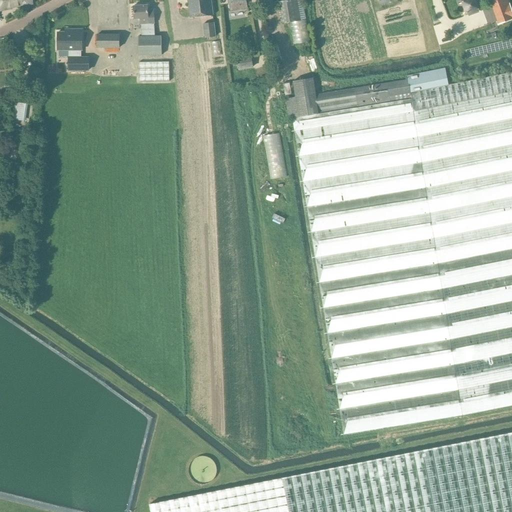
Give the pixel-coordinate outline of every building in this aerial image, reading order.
[(0,0),(0,9),(32,4),(31,0),(0,0)] [(188,0),(190,18),(213,15),(211,0),(188,0)] [(228,0),(230,11),(248,8),(246,0),(228,0)] [(279,2),(283,23),(300,21),(297,0),(284,0),(285,1),(279,2)] [(460,4),(463,13),(467,12),(467,13),(478,9),(478,8),(481,7),(478,0),(467,0),(463,2),(460,4)] [(494,0),(492,1),(491,1),(491,2),(492,5),(499,23),(511,18),(511,13),(507,0),(494,0)] [(138,37),(138,56),(162,55),(162,36),(155,36),(154,29),(155,29),(154,23),(154,11),(148,11),(148,5),(133,6),(134,19),(140,19),(140,24),(141,30),(141,37),(138,37)] [(214,23),(203,24),(205,38),(216,36),(214,23)] [(82,50),(82,32),(82,29),(69,29),(69,32),(58,32),(58,50),(69,50),(69,57),(68,57),(68,71),(89,71),(89,57),(81,57),(81,50),(82,50)] [(120,48),(120,35),(97,35),(97,48),(120,48)] [(253,68),(251,56),(237,58),(238,70),(253,68)] [(139,62),(139,82),(145,82),(170,81),(169,62),(139,62)] [(295,97),(285,98),(288,119),(292,118),(344,436),(511,404),(511,71),(449,84),(445,68),(407,76),(408,80),(316,94),(313,78),(293,81),(295,97)] [(290,83),(283,84),(285,96),(292,95),(290,83)] [(14,119),(25,120),(26,103),(15,103),(14,119)] [(270,179),(287,176),(280,132),(264,135),(270,179)] [(511,511),(511,432),(150,505),(151,511),(511,511)]
